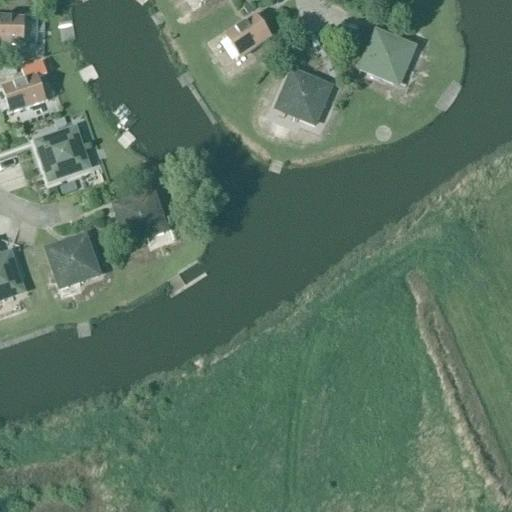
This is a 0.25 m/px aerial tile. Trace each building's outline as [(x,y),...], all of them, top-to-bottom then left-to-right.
[(249,5),(242,9),(247,16),(254,12),(249,5)] [(258,17),(222,41),(237,63),(272,39),(258,17)] [(0,46),(26,47),(26,21),(0,20),(0,46)] [(360,72),(397,88),(413,50),(375,34),(360,72)] [(25,83),(0,91),(0,95),(7,117),(47,103),(39,78),(46,76),(42,64),(21,71),(25,83)] [(276,112),(314,128),(330,90),(292,74),(276,112)] [(36,145),(49,184),(88,170),(74,131),(36,145)] [(113,208),(127,246),(166,233),(152,195),(113,208)] [(59,291),(98,278),(85,239),(46,252),(59,291)] [(0,302),(23,294),(9,256),(0,259),(0,302)]
